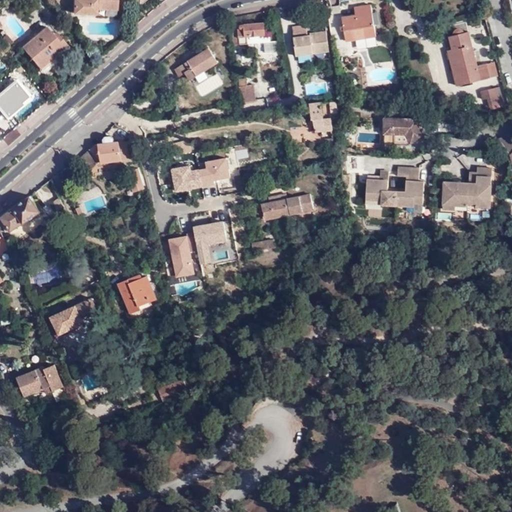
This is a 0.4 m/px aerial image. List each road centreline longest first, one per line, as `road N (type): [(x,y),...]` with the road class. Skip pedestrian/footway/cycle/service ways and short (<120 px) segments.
road 1 (residential): [(42,511),(187,480),(262,416),(281,421),(280,451),(218,511)]
road 2 (secondary): [(0,184),(164,39),(238,0)]
road 3 (secondary): [(197,0),(0,165)]
road 4 (unknown): [(122,118),(178,121),(293,96)]
